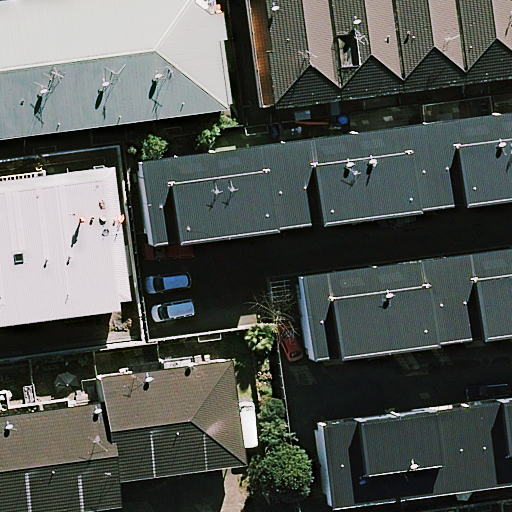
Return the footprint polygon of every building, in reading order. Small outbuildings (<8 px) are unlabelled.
[(206,0),(89,0),(0,11),(0,153),(223,125),(206,0)] [(259,0),(275,124),(337,116),(322,0),(259,0)] [(322,0),(337,116),(399,108),(384,0),(322,0)] [(384,0),(399,108),(461,100),(447,0),(384,0)] [(447,0),(461,100),(511,93),(511,14),(510,0),(447,0)] [(511,194),(511,110),(131,161),(142,243),(511,194)] [(35,214),(107,204),(101,157),(29,167),(35,214)] [(511,329),(511,246),(290,276),(301,358),(511,329)] [(262,326),(256,284),(212,290),(217,331),(262,326)] [(232,463),(219,357),(88,374),(91,398),(0,409),(0,511),(50,511),(111,505),(107,479),(232,463)] [(511,480),(511,397),(309,424),(320,506),(511,480)] [(511,511),(511,499),(479,503),(480,511),(511,511)]
